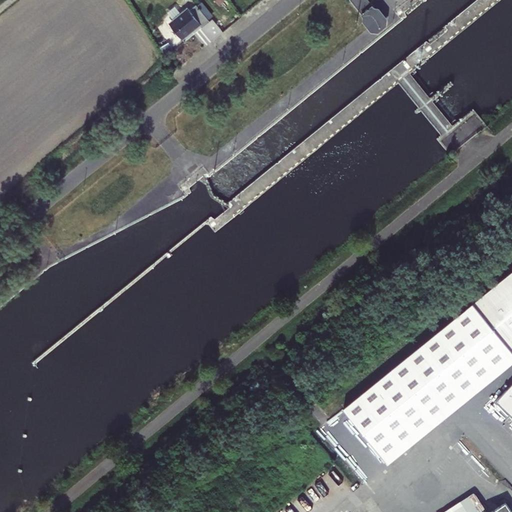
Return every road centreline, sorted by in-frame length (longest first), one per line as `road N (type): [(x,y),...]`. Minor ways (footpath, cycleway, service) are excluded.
road 1 (unknown): [(50,511),(511,130)]
road 2 (unclassified): [(0,239),(292,0)]
